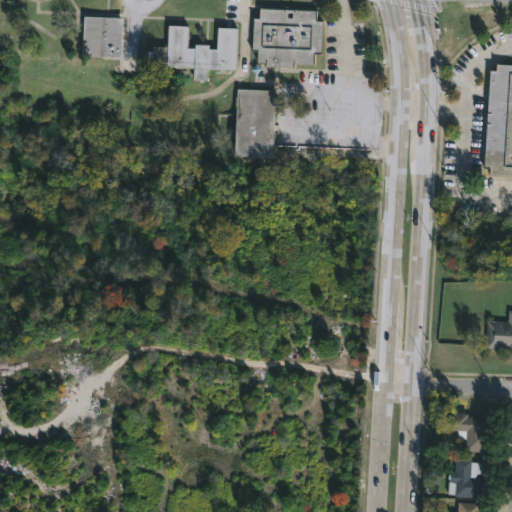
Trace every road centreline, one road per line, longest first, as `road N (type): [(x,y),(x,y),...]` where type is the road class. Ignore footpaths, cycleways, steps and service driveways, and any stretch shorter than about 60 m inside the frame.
road 1 (secondary): [(389,0),(401,66),(378,511)]
road 2 (secondary): [(406,511),(426,109),(413,0)]
